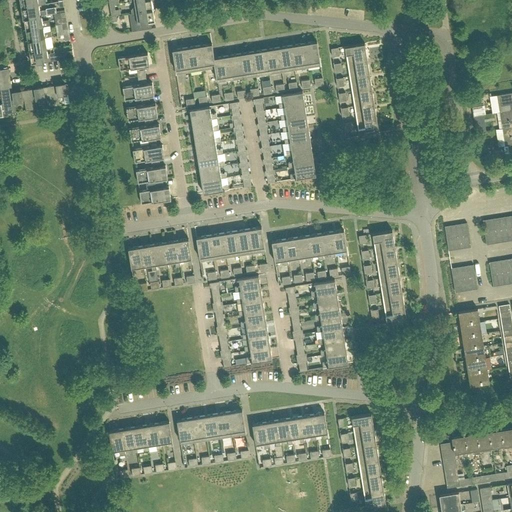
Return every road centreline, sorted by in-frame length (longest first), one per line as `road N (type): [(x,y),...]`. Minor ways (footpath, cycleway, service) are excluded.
road 1 (residential): [(402,31),(259,14),(109,37)]
road 2 (residential): [(422,215),(273,204),(188,218)]
road 3 (unclassified): [(423,401),(435,294),(422,215)]
road 4 (unclassified): [(422,215),(395,46),(402,31)]
road 5 (residential): [(159,54),(188,218)]
road 6 (unclassified): [(468,179),(447,38)]
road 7 (residential): [(288,388),(423,401)]
